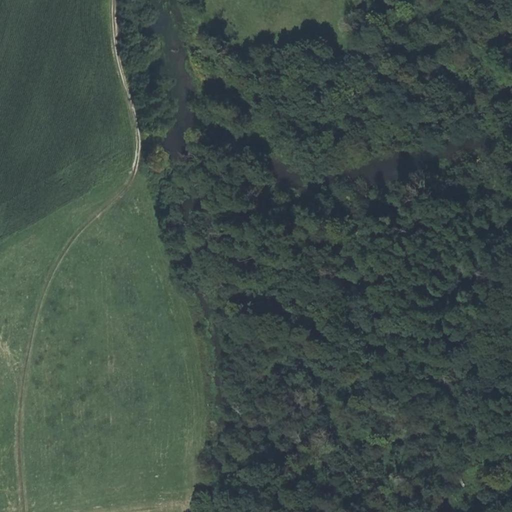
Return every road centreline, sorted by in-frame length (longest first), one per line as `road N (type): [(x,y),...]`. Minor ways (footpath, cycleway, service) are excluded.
road 1 (track): [(24,511),(19,438),(38,300),(64,248),(143,155),(117,0)]
road 2 (unknown): [(511,211),(463,269),(456,310),(439,329),(405,344),(362,339),(304,314),(278,316),(265,337),(268,511)]
road 3 (unknown): [(354,0),(351,50),(408,90),(404,130),(435,98),(511,111)]
